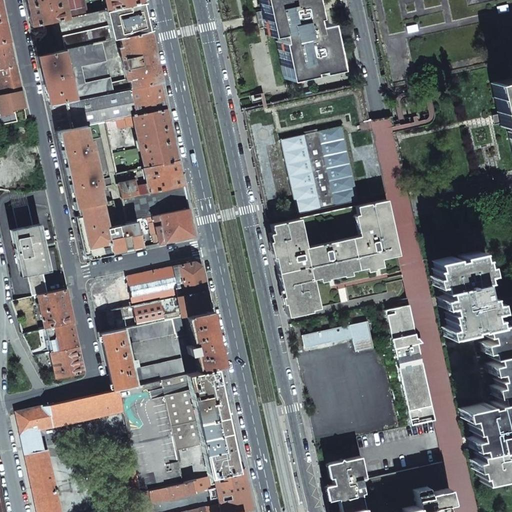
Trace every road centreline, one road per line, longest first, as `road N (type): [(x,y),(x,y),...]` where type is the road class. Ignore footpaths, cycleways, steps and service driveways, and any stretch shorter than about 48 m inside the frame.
road 1 (residential): [(318,511),(202,0)]
road 2 (residential): [(355,0),(400,205),(511,181)]
road 3 (residential): [(72,274),(12,0)]
road 4 (secondary): [(210,243),(268,511)]
road 5 (secondary): [(156,0),(210,243)]
road 6 (residential): [(45,393),(101,380),(72,274)]
road 7 (residential): [(72,274),(210,243)]
road 8 (residential): [(0,271),(12,337),(45,393)]
